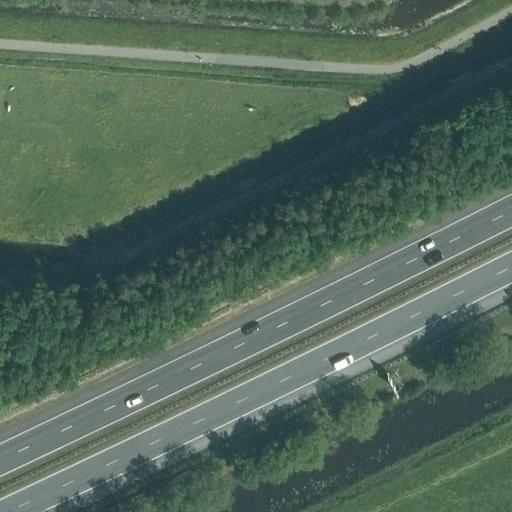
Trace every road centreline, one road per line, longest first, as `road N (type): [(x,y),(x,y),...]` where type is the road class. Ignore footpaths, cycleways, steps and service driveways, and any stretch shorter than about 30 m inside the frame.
road 1 (motorway): [(511,209),(0,457)]
road 2 (motorway): [(5,511),(511,268)]
